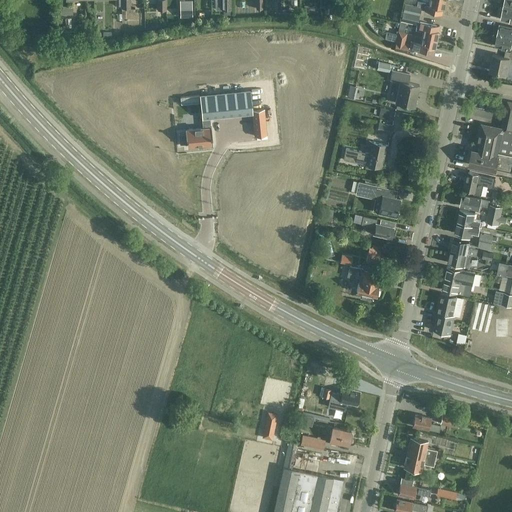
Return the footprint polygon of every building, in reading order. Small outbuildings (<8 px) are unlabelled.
[(122,0),(122,8),(130,8),(130,0),(122,0)] [(166,0),(157,0),(158,10),(166,10),(166,0)] [(405,4),(403,12),(420,16),(421,10),(440,14),(441,8),(445,9),(446,1),(440,0),(430,0),(429,4),(418,2),(417,6),(405,4)] [(60,15),(73,14),(73,6),(60,6),(60,15)] [(192,7),(180,7),(180,16),(192,16),(192,7)] [(501,18),(511,20),(511,9),(504,8),(501,18)] [(424,31),(423,37),(438,40),(440,31),(436,31),(438,26),(419,22),(420,16),(403,12),(402,20),(417,23),(415,30),(424,31)] [(511,38),(511,26),(500,24),(498,35),(511,38)] [(395,49),(406,51),(408,44),(404,43),(406,34),(398,32),(395,49)] [(511,38),(498,35),(496,45),(511,49),(511,44),(511,38)] [(436,48),(438,40),(423,37),(421,44),(412,42),(410,48),(432,53),(433,47),(436,48)] [(493,58),(491,69),(500,71),(501,70),(508,72),(511,58),(511,57),(511,51),(506,50),(505,56),(496,54),(495,58),(493,58)] [(379,61),(377,69),(389,72),(391,63),(379,61)] [(390,79),(400,81),(395,103),(414,107),(419,85),(408,82),(410,74),(392,70),(390,79)] [(209,118),(252,113),(255,136),(267,135),(264,109),(252,110),(250,90),(200,95),(203,128),(185,130),(186,133),(179,134),(180,144),(187,143),(187,147),(213,144),(211,127),(210,127),(209,118)] [(495,112),(498,100),(489,98),(486,110),(495,112)] [(473,149),(470,164),(496,170),(496,168),(511,171),(511,102),(509,102),(503,128),(482,124),(476,150),(473,149)] [(381,107),(379,116),(387,118),(389,109),(381,107)] [(391,134),(393,126),(379,123),(378,131),(391,134)] [(343,159),(367,164),(381,167),(384,153),(387,154),(389,145),(369,141),(367,150),(370,150),(370,152),(346,147),(343,159)] [(468,172),(464,189),(474,191),(474,193),(481,194),(483,185),(493,187),(495,178),(490,177),(468,172)] [(397,190),(359,182),(354,181),(352,190),(357,192),(356,194),(382,200),(379,212),(397,217),(401,199),(396,198),(397,190)] [(479,210),(480,205),(488,207),(489,200),(463,194),(461,206),(479,210)] [(491,205),(489,214),(500,217),(502,208),(491,205)] [(460,209),(457,221),(481,226),(480,226),(481,220),(474,219),(475,213),(460,209)] [(500,217),(489,214),(487,222),(499,225),(499,222),(506,223),(507,218),(500,217)] [(362,225),(376,228),(374,235),(392,239),(395,228),(377,224),(378,220),(364,217),(362,225)] [(455,232),(470,236),(471,231),(479,233),(481,226),(457,221),(455,232)] [(479,240),(495,243),(497,237),(481,233),(479,240)] [(451,250),(472,255),(477,256),(478,250),(468,248),(470,242),(454,238),(451,250)] [(491,249),(492,243),(479,240),(478,246),(491,249)] [(329,241),(323,243),(326,252),(332,250),(329,241)] [(370,248),(368,255),(367,262),(378,264),(381,251),(370,248)] [(472,255),(451,250),(448,262),(469,266),(472,255)] [(482,257),(492,260),(494,253),(483,251),(482,257)] [(350,265),(352,258),(342,255),(340,263),(350,265)] [(448,266),(445,277),(473,283),(474,277),(475,272),(448,266)] [(380,294),(381,290),(380,288),(380,287),(379,287),(379,286),(378,286),(380,275),(363,272),(364,270),(350,267),(348,276),(358,279),(357,282),(358,282),(356,291),(362,293),(361,298),(369,300),(371,295),(376,296),(376,295),(377,295),(378,294),(380,294)] [(473,283),(445,277),(442,289),(458,293),(459,292),(462,293),(462,294),(464,294),(466,283),(473,284),(473,283)] [(498,302),(511,306),(511,305),(511,294),(501,292),(498,302)] [(455,315),(453,314),(457,296),(453,295),(442,293),(434,329),(451,332),(455,315)] [(472,302),(471,325),(485,326),(487,303),(472,302)] [(461,344),(463,332),(454,330),(452,342),(461,344)] [(323,387),(321,396),(330,398),(328,406),(345,410),(347,402),(357,404),(360,391),(342,388),(341,394),(331,392),(332,389),(323,387)] [(269,412),(263,437),(265,437),(272,439),(277,414),(269,412)] [(430,423),(431,417),(415,414),(413,426),(429,429),(439,431),(440,425),(430,423)] [(443,415),(441,423),(457,426),(459,418),(443,415)] [(333,426),(329,442),(337,444),(338,441),(348,443),(349,442),(350,442),(352,441),(353,434),(352,433),(350,432),(351,430),(333,426)] [(302,437),(301,443),(323,448),(324,441),(303,436),(302,437)] [(410,437),(403,467),(421,471),(423,463),(433,465),(435,457),(441,458),(443,450),(437,448),(437,450),(426,447),(428,441),(410,437)] [(335,511),(343,479),(291,468),(296,442),(289,441),(273,511),(335,511)] [(414,481),(401,478),(397,494),(413,498),(415,493),(429,496),(431,489),(416,486),(412,485),(414,481)] [(443,489),(443,490),(442,496),(458,499),(458,497),(468,499),(469,494),(443,489)] [(413,502),(397,498),(394,510),(402,511),(410,511),(411,508),(426,511),(427,505),(413,501),(413,502)]
